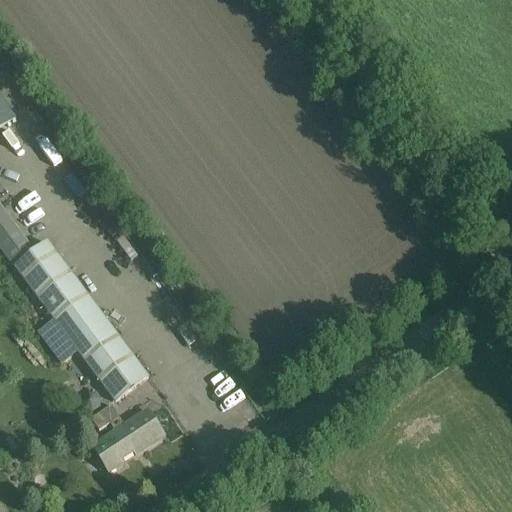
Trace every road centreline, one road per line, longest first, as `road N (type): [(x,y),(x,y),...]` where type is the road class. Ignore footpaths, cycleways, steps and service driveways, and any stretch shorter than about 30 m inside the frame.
road 1 (unclassified): [(163,511),(511,278)]
road 2 (unclassified): [(511,258),(318,0)]
